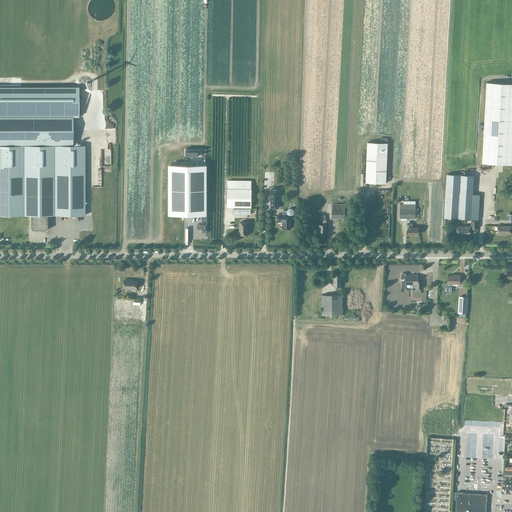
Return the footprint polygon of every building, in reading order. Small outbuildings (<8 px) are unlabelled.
[(511,83),(487,82),(482,163),(511,164),(511,83)] [(51,144),(51,117),(73,116),(79,116),(79,87),(32,87),(0,86),(0,145),(51,145),(51,144)] [(386,184),(388,144),(368,143),(366,183),(386,184)] [(48,215),(85,215),(85,145),(75,145),(75,144),(51,144),(51,145),(0,145),(0,215),(31,215),(31,230),(38,230),(40,230),(41,230),(48,230),(48,215)] [(170,210),(169,210),(169,215),(207,215),(207,165),(170,165),(170,210)] [(227,207),(252,207),(252,189),(227,188),(227,207)] [(271,207),(279,207),(280,189),(278,189),(277,188),(274,188),(273,189),(272,189),(271,207)] [(479,195),(445,193),(444,218),(478,220),(479,195)] [(331,204),(331,209),(331,219),(344,219),(344,204),(331,204)] [(294,213),(294,210),(292,208),(289,208),(287,210),(283,210),(283,214),(278,214),(278,221),(283,221),(283,228),(291,228),(291,217),(291,215),(292,215),(294,213)] [(400,218),(415,218),(415,209),(400,209),(400,218)] [(470,234),(470,228),(471,228),(471,229),(477,229),(477,221),(471,221),(471,227),(457,227),(457,235),(464,235),(464,234),(470,234)] [(240,222),(240,235),(248,235),(248,222),(240,222)] [(409,224),(409,228),(408,228),(408,235),(418,235),(418,228),(412,228),(412,224),(409,224)] [(497,226),(497,234),(504,234),(504,233),(511,233),(511,226),(497,226)] [(402,274),(402,278),(402,279),(406,279),(406,283),(402,283),(402,289),(406,289),(406,285),(416,285),(416,289),(422,289),(422,283),(418,283),(418,279),(418,275),(413,275),(413,276),(406,276),(406,274),(406,273),(402,273),(402,274)] [(444,288),(452,288),(452,284),(459,284),(459,287),(463,287),(463,281),(460,281),(460,275),(453,275),(453,276),(447,276),(447,283),(444,283),(444,288)] [(124,288),(137,289),(137,281),(130,281),(130,280),(124,279),(124,288)] [(322,295),(322,315),(342,315),(342,295),(322,295)] [(460,297),(459,313),(466,313),(467,304),(467,297),(460,297)] [(116,298),(116,319),(135,320),(135,298),(116,298)] [(511,484),(503,484),(502,494),(507,494),(507,489),(511,489),(511,484)] [(486,511),(487,497),(487,494),(456,492),(456,495),(455,511),(486,511)]
